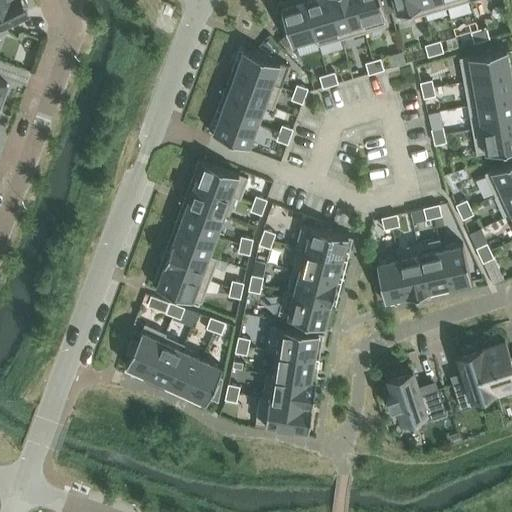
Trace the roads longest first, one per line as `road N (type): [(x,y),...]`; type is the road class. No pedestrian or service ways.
road 1 (tertiary): [(25,490),(204,1)]
road 2 (residential): [(0,238),(66,57),(65,0)]
road 3 (residential): [(381,336),(511,292)]
